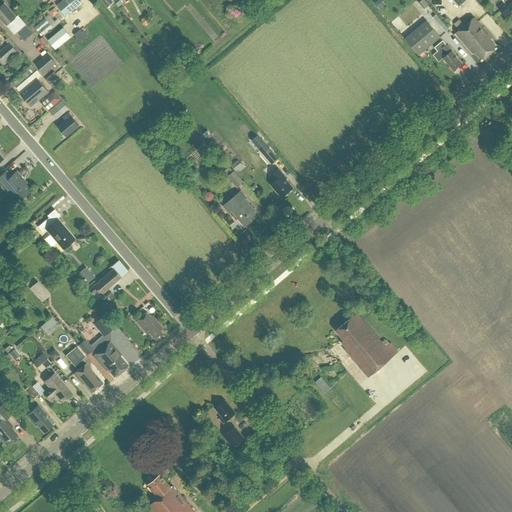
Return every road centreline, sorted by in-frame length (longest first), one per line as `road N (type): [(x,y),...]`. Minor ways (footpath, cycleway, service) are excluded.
road 1 (tertiary): [(191,330),(511,57)]
road 2 (unclassified): [(191,330),(0,107)]
road 3 (tertiary): [(0,493),(191,330)]
road 4 (unclassified): [(344,511),(191,330)]
